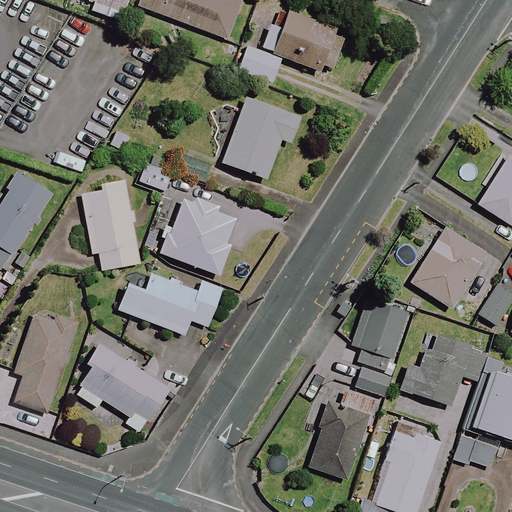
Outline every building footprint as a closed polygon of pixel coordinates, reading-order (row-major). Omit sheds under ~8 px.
[(86,0),(124,15),(129,0),(86,0)] [(242,0),(140,0),(138,7),(227,40),(242,0)] [(272,26),(262,51),(319,74),(322,68),(333,72),(348,35),(289,12),(282,30),(272,26)] [(281,60),(247,48),(239,72),(273,84),(281,60)] [(301,119),(247,99),(223,165),(267,181),(281,141),(291,144),(301,119)] [(216,163),(178,152),(172,173),(209,184),(216,163)] [(511,165),(502,160),(476,206),(511,226),(511,165)] [(172,174),(147,164),(139,182),(165,193),(172,174)] [(54,196),(20,175),(0,207),(0,269),(5,273),(35,223),(37,224),(54,196)] [(141,265),(125,181),(101,186),(102,192),(82,195),(93,255),(99,254),(102,272),(141,265)] [(218,208),(185,196),(163,256),(220,277),(231,247),(226,245),(235,220),(216,213),(218,208)] [(485,254),(460,238),(451,252),(437,243),(411,284),(449,309),(485,254)] [(198,292),(151,275),(145,292),(128,285),(118,311),(185,337),(191,322),(209,328),(223,290),(202,282),(198,292)] [(511,301),(511,295),(498,287),(479,316),(496,327),(511,301)] [(407,315),(375,304),(356,363),(387,373),(407,315)] [(75,331),(34,318),(16,374),(23,377),(15,404),(47,414),(75,331)] [(485,352),(432,335),(421,370),(408,366),(400,391),(450,407),(460,377),(475,382),(485,352)] [(172,389),(100,347),(72,395),(97,409),(101,402),(128,418),(124,425),(144,437),(172,389)] [(389,379),(361,370),(355,388),(384,397),(389,379)] [(511,380),(489,373),(471,428),(511,441),(511,380)] [(369,418),(332,405),(311,469),(347,481),(369,418)] [(416,435),(396,428),(370,503),(395,511),(418,511),(442,444),(416,435)] [(497,449),(459,439),(454,458),(491,469),(497,449)]
